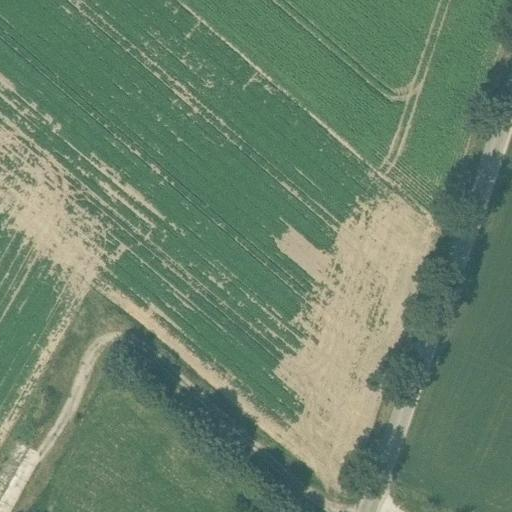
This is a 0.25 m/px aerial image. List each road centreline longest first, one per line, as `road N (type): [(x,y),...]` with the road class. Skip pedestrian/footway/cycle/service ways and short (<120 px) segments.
road 1 (track): [(342,511),(139,345),(113,335),(87,351),(50,440),(6,511)]
road 2 (unclassified): [(364,511),(511,90)]
